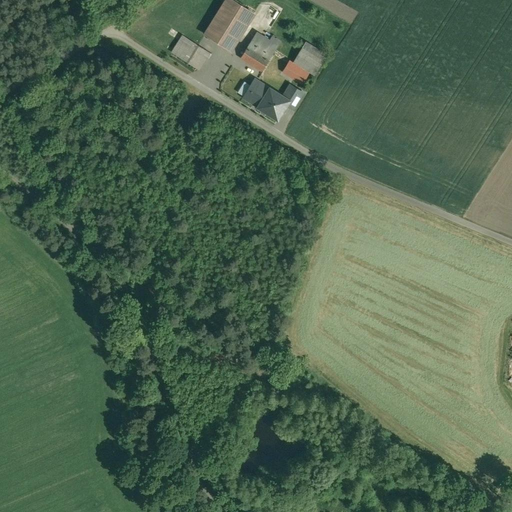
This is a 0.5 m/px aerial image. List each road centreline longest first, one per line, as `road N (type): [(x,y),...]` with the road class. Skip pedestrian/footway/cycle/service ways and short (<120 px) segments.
road 1 (unclassified): [(0,104),(47,60),(121,40),(234,98),(335,165),(511,235)]
road 2 (unclassified): [(213,511),(119,280),(0,168)]
